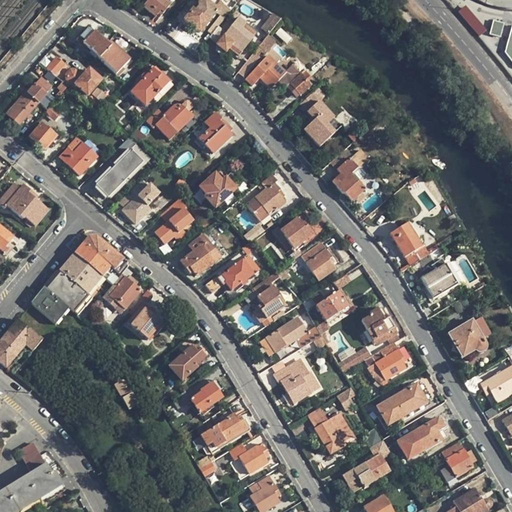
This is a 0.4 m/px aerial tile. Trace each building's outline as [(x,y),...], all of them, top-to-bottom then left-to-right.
[(147,1),(142,7),(155,18),(157,15),(159,12),(162,14),(170,5),(163,0),(145,0),(147,1)] [(192,11),(184,21),(199,33),(221,5),(214,0),(200,0),(199,2),(198,1),(197,2),(197,4),(198,7),(194,12),(192,11)] [(511,0),(474,0),(477,1),(489,6),(501,10),(511,10),(511,0)] [(229,11),(233,7),(227,2),(223,6),(229,11)] [(464,6),(457,12),(480,35),(487,29),(464,6)] [(225,54),(229,49),(233,52),(236,48),(241,52),(252,38),(241,29),(245,24),(238,18),(215,46),(216,47),(215,48),(216,50),(216,52),(217,53),(219,54),(222,54),(224,54),(225,54)] [(493,22),(490,35),(498,37),(499,37),(502,25),(502,24),(496,23),(494,22),(493,22)] [(252,38),(256,33),(245,24),(241,29),(252,38)] [(82,44),(94,33),(88,28),(75,41),(93,60),(96,57),(82,44)] [(94,33),(82,44),(96,57),(116,76),(129,61),(112,45),(110,48),(107,45),(94,33)] [(262,48),(267,52),(272,46),(267,42),(262,48)] [(267,57),(245,80),(252,87),(260,79),(270,90),(277,83),(274,80),(282,71),(267,57)] [(57,58),(47,68),(54,75),(57,72),(64,65),(57,58)] [(159,77),(161,74),(151,65),(139,77),(142,80),(152,70),(159,77)] [(49,70),(43,76),(50,84),(56,79),(49,70)] [(88,70),(84,74),(97,86),(101,82),(88,70)] [(142,80),(129,93),(144,109),(152,100),(168,84),(170,82),(161,74),(159,77),(152,70),(142,80)] [(66,75),(66,81),(69,83),(73,87),(74,85),(85,96),(87,98),(97,86),(84,74),(81,78),(78,75),(75,71),(69,72),(66,75)] [(274,80),(277,83),(285,74),(282,71),(274,80)] [(302,93),(310,86),(301,75),(289,85),(299,96),(302,93)] [(51,89),(40,80),(35,86),(8,116),(18,126),(51,89)] [(5,114),(8,116),(35,86),(32,83),(27,89),(20,97),(5,114)] [(61,94),(67,88),(61,83),(56,89),(61,94)] [(74,85),(73,87),(69,83),(67,86),(83,99),(85,96),(74,85)] [(27,89),(21,84),(14,92),(20,97),(27,89)] [(171,86),(168,84),(152,100),(155,103),(171,86)] [(313,89),(310,86),(302,93),(305,96),(313,89)] [(311,95),(299,106),(309,118),(307,120),(311,125),(302,132),(318,149),(334,134),(327,125),(334,119),(318,102),(317,104),(311,95)] [(99,103),(103,107),(109,101),(104,97),(99,103)] [(157,111),(146,123),(152,130),(155,127),(168,142),(192,119),(187,114),(192,108),(191,107),(189,105),(186,103),(184,103),(177,110),(173,106),(163,116),(157,111)] [(210,129),(198,140),(213,156),(232,137),(228,133),(219,122),(221,120),(215,114),(205,123),(210,129)] [(334,119),(327,125),(334,134),(342,129),(334,119)] [(221,120),(219,122),(228,133),(230,130),(221,120)] [(40,125),(28,138),(44,152),(52,143),(56,139),(52,135),(40,125)] [(127,126),(124,130),(129,135),(132,131),(127,126)] [(55,131),(52,135),(56,139),(52,143),(56,146),(62,138),(55,131)] [(349,139),(352,143),(357,139),(354,135),(349,139)] [(366,140),(361,135),(357,139),(352,143),(356,149),(366,140)] [(128,138),(117,149),(122,155),(127,150),(129,152),(130,151),(136,145),(137,144),(129,137),(128,138)] [(74,152),(82,144),(77,138),(69,146),(74,152)] [(86,140),(82,144),(97,159),(101,154),(86,140)] [(67,149),(58,158),(71,170),(74,167),(82,174),(97,159),(82,144),(72,154),(67,149)] [(136,145),(130,151),(142,163),(145,166),(151,160),(136,145)] [(112,166),(114,168),(129,152),(127,150),(122,155),(112,166)] [(348,200),(351,203),(355,199),(361,194),(365,190),(358,183),(369,174),(363,167),(370,161),(361,150),(347,162),(337,171),(336,171),(340,175),(337,177),(331,182),(341,194),(344,195),(348,200)] [(96,186),(95,187),(96,187),(106,198),(107,199),(108,198),(123,183),(127,179),(142,164),(142,163),(130,151),(129,152),(114,168),(111,171),(96,186)] [(331,164),(337,171),(347,162),(342,155),(331,164)] [(144,167),(142,164),(127,179),(129,181),(144,167)] [(79,178),(82,174),(74,167),(71,170),(79,178)] [(94,183),(96,186),(111,171),(108,169),(94,183)] [(221,169),(214,175),(221,182),(228,176),(221,169)] [(214,175),(199,189),(205,197),(204,198),(214,210),(217,208),(236,192),(236,191),(233,188),(241,181),(232,171),(228,176),(221,182),(214,175)] [(187,185),(191,188),(200,180),(197,176),(187,185)] [(262,194),(246,206),(259,225),(269,217),(267,216),(274,210),(275,212),(286,205),(282,199),(277,193),(280,191),(274,184),(277,182),(272,176),(261,184),(266,191),(262,194)] [(126,185),(123,183),(108,198),(110,200),(126,185)] [(20,190),(14,184),(0,200),(0,206),(4,210),(6,206),(22,220),(20,222),(28,229),(37,218),(31,213),(33,211),(31,210),(37,203),(30,198),(31,197),(28,195),(30,192),(23,186),(20,190)] [(266,191),(261,184),(257,187),(262,194),(266,191)] [(104,200),(106,198),(96,187),(94,190),(104,200)] [(135,189),(132,192),(137,198),(141,194),(135,189)] [(205,197),(199,189),(195,193),(201,200),(204,198),(205,197)] [(132,192),(119,204),(123,209),(121,211),(135,226),(151,212),(137,198),(132,192)] [(236,192),(217,208),(221,213),(240,197),(236,192)] [(348,200),(344,195),(341,194),(340,200),(343,204),(348,200)] [(363,197),(361,194),(355,199),(357,202),(363,197)] [(166,224),(155,234),(164,245),(174,237),(183,230),(193,222),(183,210),(186,208),(179,198),(163,212),(170,221),(166,224)] [(163,212),(159,216),(166,224),(170,221),(163,212)] [(203,216),(198,221),(204,229),(210,224),(203,216)] [(296,220),(279,232),(287,243),(293,252),(313,237),(307,228),(303,230),(300,226),(296,220)] [(407,222),(388,233),(403,258),(404,257),(409,266),(427,256),(426,253),(407,222)] [(0,228),(0,251),(1,253),(8,245),(4,242),(9,236),(0,228)] [(185,233),(183,230),(174,237),(177,240),(185,233)] [(281,247),(287,243),(279,232),(278,231),(273,235),(281,247)] [(193,252),(180,262),(185,270),(189,268),(193,273),(197,278),(221,259),(213,248),(204,234),(188,246),(193,252)] [(4,242),(8,245),(13,239),(9,236),(4,242)] [(87,239),(82,246),(110,269),(114,272),(123,261),(95,238),(87,239)] [(249,243),(242,249),(247,256),(254,250),(249,243)] [(320,244),(300,258),(318,284),(335,272),(331,266),(328,261),(331,259),(320,244)] [(13,249),(8,245),(1,253),(6,257),(13,249)] [(213,248),(221,259),(225,256),(217,245),(213,248)] [(82,246),(74,257),(101,279),(104,281),(111,287),(116,281),(107,273),(110,269),(82,246)] [(426,253),(427,256),(429,255),(439,249),(437,246),(426,253)] [(409,266),(408,267),(417,282),(419,280),(427,294),(431,300),(456,287),(449,274),(441,260),(435,264),(433,262),(429,255),(427,256),(409,266)] [(74,257),(59,273),(86,297),(101,279),(74,257)] [(247,257),(241,261),(253,276),(258,271),(247,257)] [(127,265),(123,261),(114,272),(118,275),(127,265)] [(216,278),(206,286),(212,294),(224,284),(231,293),(240,285),(246,281),(253,276),(241,261),(222,276),(217,280),(216,278)] [(111,287),(101,299),(114,311),(118,307),(124,312),(140,293),(135,288),(127,281),(130,278),(132,276),(125,270),(116,281),(111,287)] [(449,274),(456,287),(462,283),(455,271),(449,274)] [(217,280),(222,276),(219,272),(214,276),(216,278),(217,280)] [(59,273),(45,291),(68,311),(73,314),(86,297),(59,273)] [(130,278),(127,281),(135,288),(138,285),(130,278)] [(104,281),(101,279),(86,297),(90,299),(104,281)] [(266,281),(250,292),(260,307),(250,314),(258,325),(260,324),(267,319),(284,308),(286,306),(278,295),(276,297),(266,281)] [(334,282),(332,284),(338,293),(341,292),(334,282)] [(332,284),(302,303),(307,312),(315,308),(325,324),(349,309),(338,293),(332,284)] [(484,292),(482,287),(475,291),(478,295),(484,292)] [(45,291),(31,306),(52,325),(66,309),(45,291)] [(131,318),(125,325),(143,338),(156,322),(154,320),(149,316),(152,313),(144,306),(152,297),(146,293),(133,309),(136,312),(131,318)] [(91,300),(86,297),(73,314),(77,318),(91,300)] [(120,316),(124,312),(118,307),(114,311),(120,316)] [(370,317),(360,322),(376,348),(397,335),(380,308),(368,315),(370,317)] [(68,311),(66,309),(52,325),(55,327),(68,311)] [(136,312),(133,309),(128,315),(131,318),(136,312)] [(272,323),(282,316),(280,313),(269,320),(272,323)] [(296,318),(265,339),(274,354),(285,348),(283,344),(286,341),(289,345),(294,342),(299,351),(313,342),(321,338),(318,334),(316,330),(307,335),(296,318)] [(267,319),(260,324),(263,329),(271,324),(267,319)] [(478,319),(473,323),(478,332),(484,329),(478,319)] [(471,320),(448,333),(462,358),(472,352),(471,349),(475,347),(476,349),(485,344),(478,332),(473,323),(471,320)] [(41,342),(17,322),(0,342),(0,364),(1,365),(4,368),(18,351),(21,347),(24,349),(30,355),(41,342)] [(143,338),(147,342),(160,325),(156,322),(143,338)] [(321,338),(313,342),(318,350),(326,346),(325,344),(322,340),(321,338)] [(274,354),(265,339),(260,343),(269,357),(274,354)] [(188,345),(185,343),(178,349),(180,351),(188,345)] [(365,346),(337,364),(338,365),(342,372),(370,355),(365,346)] [(374,366),(371,368),(381,385),(404,371),(402,366),(399,361),(402,360),(394,346),(380,353),(382,359),(373,364),(374,366)] [(190,348),(169,367),(181,383),(197,369),(195,367),(205,358),(198,351),(196,353),(192,350),(190,348)] [(18,351),(4,368),(7,370),(21,353),(18,351)] [(511,362),(511,367),(484,383),(490,393),(494,401),(508,393),(511,391),(511,355),(509,357),(511,362)] [(207,360),(205,358),(195,367),(197,369),(207,360)] [(364,364),(368,370),(371,368),(374,366),(373,364),(370,360),(364,364)] [(292,364),(273,376),(278,385),(281,383),(287,394),(290,393),(293,398),(290,400),(293,405),(311,394),(302,378),(309,374),(301,361),(293,366),(292,364)] [(302,378),(311,394),(320,389),(311,373),(309,374),(302,378)] [(83,379),(78,381),(81,387),(86,384),(83,379)] [(123,381),(114,387),(121,399),(129,392),(123,381)] [(215,381),(211,385),(217,394),(222,391),(215,381)] [(490,393),(484,383),(479,386),(485,396),(490,393)] [(200,394),(189,401),(199,416),(221,400),(217,394),(211,385),(199,392),(200,394)] [(416,386),(376,408),(387,427),(427,405),(416,386)] [(352,389),(337,397),(345,411),(351,408),(347,401),(356,396),(352,389)] [(129,392),(120,400),(129,411),(137,406),(129,392)] [(183,393),(173,402),(178,409),(187,403),(189,401),(183,393)] [(510,397),(508,393),(494,401),(496,404),(510,397)] [(196,418),(199,416),(189,401),(187,403),(196,418)] [(328,420),(320,408),(306,417),(314,429),(328,420)] [(511,415),(502,421),(510,434),(511,433),(511,415)] [(246,431),(249,430),(241,416),(238,418),(246,431)] [(328,420),(314,429),(325,448),(328,446),(333,454),(344,448),(335,432),(344,427),(337,416),(328,420)] [(246,431),(238,418),(235,420),(233,417),(200,437),(210,453),(246,431)] [(437,419),(398,443),(409,462),(441,442),(436,434),(442,430),(443,430),(437,419)] [(211,456),(250,432),(249,430),(246,431),(210,453),(211,456)] [(442,430),(436,434),(441,442),(447,439),(442,430)] [(386,439),(382,441),(390,453),(393,451),(386,439)] [(352,470),(342,476),(353,494),(389,472),(382,459),(390,455),(390,453),(382,441),(368,449),(374,459),(353,471),(352,470)] [(33,479),(0,498),(0,511),(12,511),(42,495),(44,498),(48,505),(64,496),(60,489),(51,475),(33,443),(18,453),(31,474),(33,479)] [(458,444),(441,454),(443,458),(449,467),(439,472),(446,484),(473,469),(471,466),(458,444)] [(233,462),(238,459),(248,477),(268,465),(265,462),(263,457),(266,455),(261,446),(246,455),(241,446),(228,454),(233,462)] [(333,454),(328,446),(325,448),(329,456),(333,454)] [(470,452),(465,455),(471,466),(476,463),(470,452)] [(208,459),(197,466),(199,471),(211,464),(208,459)] [(240,482),(248,477),(238,459),(230,464),(240,482)] [(199,471),(203,477),(215,470),(211,464),(199,471)] [(55,473),(51,475),(60,489),(63,486),(55,473)] [(0,498),(33,479),(31,474),(0,492),(0,498)] [(252,487),(248,490),(252,497),(249,498),(250,499),(255,508),(257,511),(267,511),(279,505),(276,500),(273,495),(277,493),(269,478),(257,485),(261,492),(256,494),(252,487)] [(252,487),(256,494),(261,492),(257,485),(252,487)] [(448,511),(486,511),(488,511),(489,510),(490,508),(491,505),(488,502),(487,501),(485,501),(483,501),(482,502),(481,503),(474,490),(452,504),(455,508),(448,511)] [(20,511),(44,498),(42,495),(12,511),(20,511)] [(390,511),(382,497),(362,508),(364,511),(390,511)] [(246,511),(255,508),(250,499),(238,506),(241,511),(246,511)]
